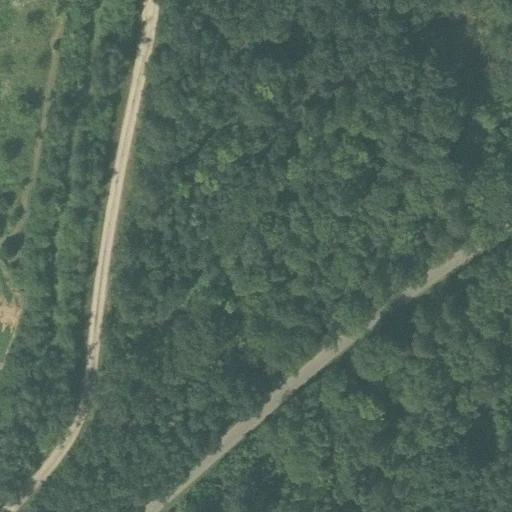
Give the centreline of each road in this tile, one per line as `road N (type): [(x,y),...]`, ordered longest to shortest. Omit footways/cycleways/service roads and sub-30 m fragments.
road 1 (track): [(153,0),(81,415),(7,511)]
road 2 (track): [(511,248),(165,511)]
